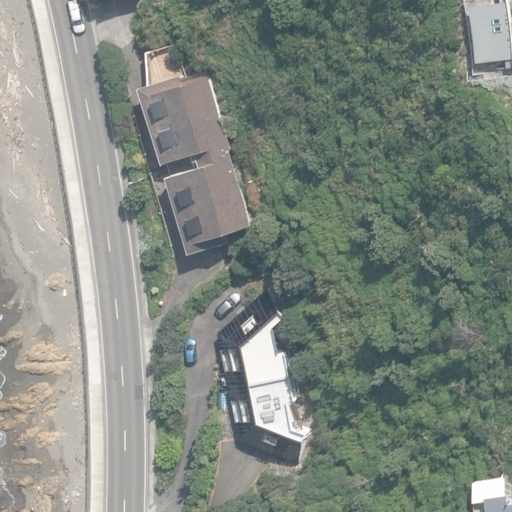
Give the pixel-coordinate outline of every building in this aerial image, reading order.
[(144,87),(169,169),(231,152),(235,151),(212,76),(187,84),(184,75),(144,87)] [(231,152),(169,169),(194,252),(229,241),(226,234),(254,225),(231,152)] [(231,385),(297,373),(287,318),(291,314),(268,289),(220,332),(231,385)] [(297,373),(231,385),(242,438),(303,461),(313,431),(306,426),(297,373)] [(489,500),(489,511),(511,511),(511,476),(506,473),(506,478),(476,480),(477,500),(489,500)]
